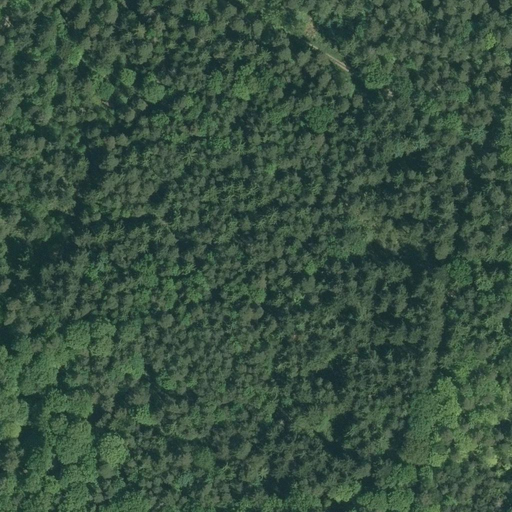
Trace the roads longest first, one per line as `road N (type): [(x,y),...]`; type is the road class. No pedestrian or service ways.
road 1 (track): [(511,60),(481,152),(411,511)]
road 2 (track): [(227,0),(511,170)]
